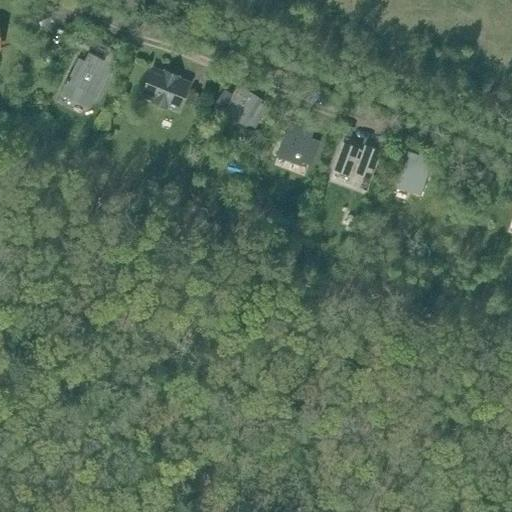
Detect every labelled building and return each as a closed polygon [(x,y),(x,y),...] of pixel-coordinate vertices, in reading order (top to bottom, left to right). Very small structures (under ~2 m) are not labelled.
[(99,40),(95,49),(104,53),(109,45),(99,40)] [(38,44),(30,45),(31,57),(39,56),(38,44)] [(93,97),(101,101),(119,61),(108,56),(104,64),(88,56),(85,63),(78,60),(62,95),(88,108),(93,97)] [(167,105),(178,110),(189,85),(178,80),(179,77),(165,72),(164,75),(153,70),(143,95),(154,100),(153,103),(166,108),(167,105)] [(239,88),(224,110),(246,124),(260,102),(239,88)] [(191,93),(187,102),(197,106),(201,97),(191,93)] [(285,133),(277,153),(301,162),(302,161),(310,164),(318,142),(309,139),(312,131),(297,125),(293,136),(285,133)] [(262,145),(260,135),(244,138),(245,148),(262,145)] [(343,142),(332,170),(349,176),(354,162),(358,163),(355,172),(371,178),(381,151),(365,145),(360,158),(356,157),(360,148),(343,142)] [(408,154),(398,186),(420,194),(432,157),(422,153),(419,158),(408,154)]
